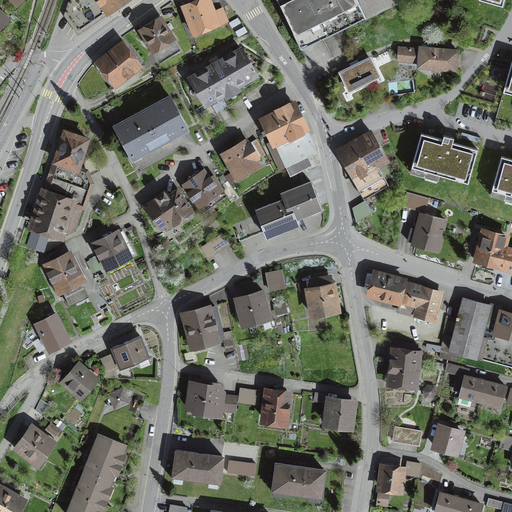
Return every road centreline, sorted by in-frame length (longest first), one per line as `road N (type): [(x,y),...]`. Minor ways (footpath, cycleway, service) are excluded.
road 1 (residential): [(301,83),(133,205)]
road 2 (residential): [(169,366),(372,396)]
road 3 (residential): [(346,241),(271,253),(164,305)]
road 4 (secondary): [(60,83),(0,260)]
road 5 (residential): [(511,296),(346,241)]
road 6 (residential): [(346,241),(372,396)]
road 7 (residential): [(372,451),(430,462),(511,501)]
road 8 (residential): [(169,366),(148,511)]
road 9 (residential): [(60,83),(83,107),(133,205)]
road 10 (residential): [(164,305),(39,369)]
road 11 (residential): [(425,107),(462,83),(511,24)]
